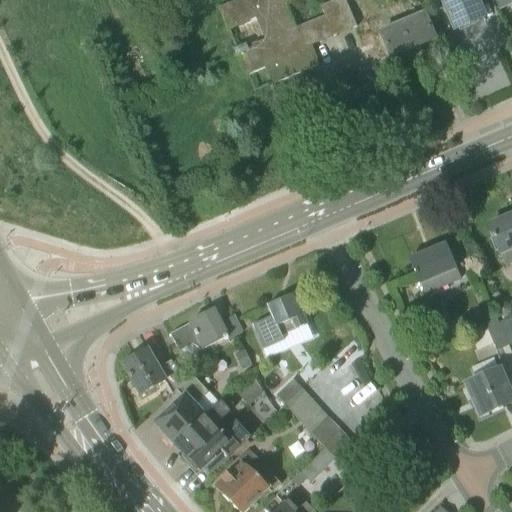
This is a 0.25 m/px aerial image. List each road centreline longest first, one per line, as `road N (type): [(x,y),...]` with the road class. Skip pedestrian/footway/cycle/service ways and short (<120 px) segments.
road 1 (track): [(183,276),(133,209),(63,160),(0,50)]
road 2 (residential): [(462,466),(419,409),(324,215)]
road 3 (tertiary): [(324,215),(511,136)]
road 4 (secondary): [(159,511),(107,450),(42,347)]
road 5 (tertiary): [(146,291),(324,215)]
road 6 (secondary): [(9,363),(126,511)]
road 7 (tertiary): [(146,291),(23,309)]
